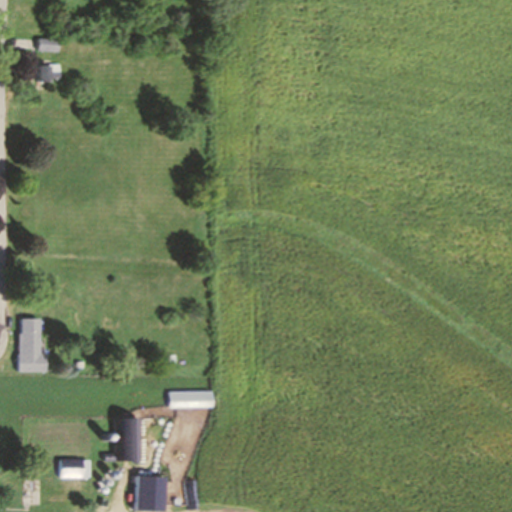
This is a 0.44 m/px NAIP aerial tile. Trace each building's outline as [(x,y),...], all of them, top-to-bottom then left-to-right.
[(57,52),(57,39),(36,39),(36,52),(57,52)] [(35,66),(35,82),(57,82),(57,66),(35,66)] [(40,352),(40,319),(18,319),(18,371),(45,371),(45,352),(40,352)] [(211,408),(211,391),(168,391),(168,408),(211,408)] [(116,418),(116,460),(137,460),(137,418),(116,418)] [(58,478),(86,478),(86,459),(58,459),(58,478)] [(154,511),(154,475),(133,475),(133,511),(154,511)]
